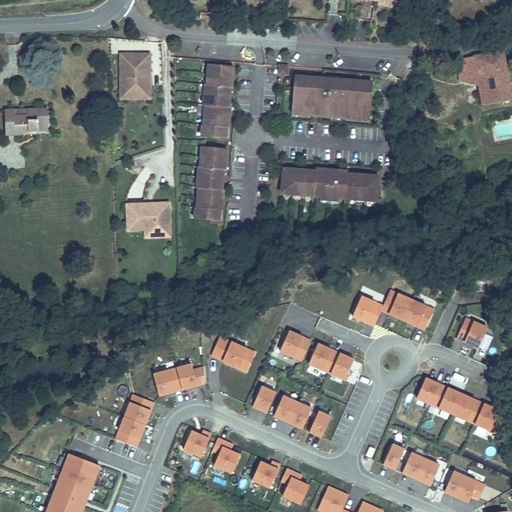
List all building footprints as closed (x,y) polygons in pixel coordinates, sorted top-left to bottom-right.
[(393,11),(395,0),(360,0),(360,5),(393,11)] [(151,54),(121,53),(120,98),(151,99),(151,54)] [(490,57),(459,61),(462,88),(482,90),(484,107),(511,103),(505,54),(490,57)] [(287,77),(288,64),(277,63),(277,76),(287,77)] [(231,67),(207,66),(206,86),(204,85),(203,107),(204,107),(203,127),(201,126),(201,138),(224,139),(225,128),(227,129),(228,108),(227,108),(228,88),(229,88),(231,67)] [(300,85),(293,84),(290,110),(298,111),(297,116),(319,118),(319,117),(339,119),(339,120),(363,122),(364,116),(371,117),(373,92),(366,91),(366,85),(342,83),(343,85),(322,83),(322,82),(301,80),(300,85)] [(439,107),(441,95),(428,92),(426,105),(439,107)] [(42,118),(50,119),(49,105),(27,107),(28,115),(16,115),(16,108),(5,109),(7,135),(25,133),(25,129),(43,128),(42,118)] [(51,127),(50,119),(42,118),(43,128),(51,127)] [(225,150),(201,148),(200,168),(198,168),(197,189),(198,189),(197,209),(196,209),(195,220),(219,222),(220,211),(221,211),(223,190),(221,190),(222,170),(224,170),(225,150)] [(313,174),(282,171),(280,195),(374,204),(376,180),(345,177),(345,175),(314,172),(313,174)] [(170,202),(127,203),(127,231),(145,231),(145,238),(171,238),(170,202)] [(398,320),(407,300),(385,290),(378,306),(376,310),(398,320)] [(369,326),(376,310),(378,306),(356,296),(347,316),(369,326)] [(420,330),(429,310),(407,300),(398,320),(420,330)] [(474,348),(483,327),(461,318),(452,338),(474,348)] [(297,360),(305,340),(284,330),(275,350),(297,360)] [(210,358),(247,372),(255,351),(218,337),(210,358)] [(325,373),(334,353),(313,343),(304,363),(325,373)] [(340,379),(349,359),(334,353),(325,373),(340,379)] [(199,384),(198,368),(187,371),(186,365),(171,369),(177,390),(199,384)] [(177,390),(171,369),(148,375),(153,397),(177,390)] [(426,404),(435,384),(421,378),(412,398),(426,404)] [(448,414),(457,394),(435,384),(426,404),(448,414)] [(270,392),(258,387),(249,407),(261,413),(270,392)] [(471,423),(479,403),(457,394),(448,414),(471,423)] [(139,426),(148,403),(128,395),(119,418),(139,426)] [(283,422),(292,402),(277,395),(268,416),(283,422)] [(297,428),(306,408),(292,402),(283,422),(297,428)] [(503,413),(479,403),(471,423),(495,433),(503,413)] [(316,437),(325,416),(313,411),(304,432),(316,437)] [(131,448),(139,426),(119,418),(110,440),(131,448)] [(202,459),(209,437),(189,431),(182,453),(202,459)] [(239,453),(231,451),(234,443),(216,438),(212,453),(216,454),(212,469),(233,474),(239,453)] [(390,470),(399,450),(387,445),(378,465),(390,470)] [(366,458),(370,450),(365,448),(361,456),(366,458)] [(411,480),(420,461),(420,460),(406,453),(397,473),(411,480)] [(76,511),(85,489),(86,485),(92,471),(94,467),(94,466),(64,454),(63,455),(62,459),(56,474),(55,477),(42,509),(41,511),(76,511)] [(262,486),(270,489),(279,467),(259,459),(248,486),(260,491),(262,486)] [(426,486),(435,466),(420,460),(420,461),(411,480),(426,486)] [(279,483),(285,486),(280,498),(300,506),(309,485),(299,481),(302,474),(286,468),(279,483)] [(451,498),(460,478),(448,472),(439,492),(451,498)] [(474,500),(480,487),(460,478),(451,498),(463,503),(466,496),(474,500)] [(381,511),(382,509),(361,501),(356,511),(351,511),(343,509),(349,493),(325,485),(316,511),(318,511),(381,511)]
